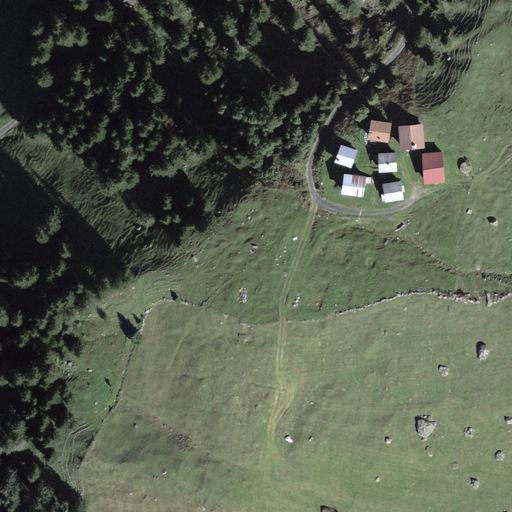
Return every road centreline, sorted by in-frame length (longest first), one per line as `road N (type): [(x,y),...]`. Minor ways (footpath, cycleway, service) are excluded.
road 1 (track): [(416,198),(392,210),(343,210),(317,198),(310,176),(337,108),(401,45),(410,0)]
road 2 (track): [(133,0),(77,44),(0,133)]
